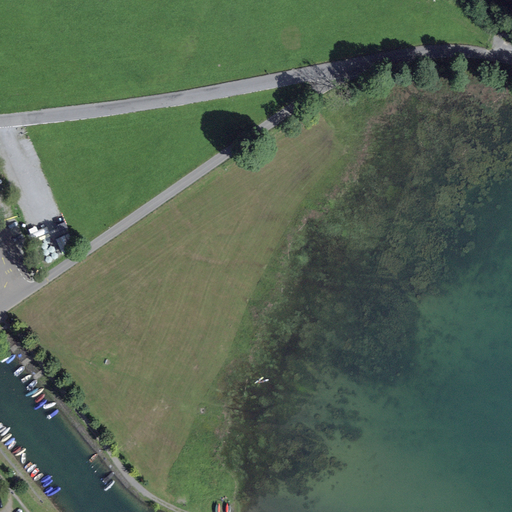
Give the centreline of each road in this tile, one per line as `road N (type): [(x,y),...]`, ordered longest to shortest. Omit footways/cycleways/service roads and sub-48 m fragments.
road 1 (unclassified): [(29,291),(368,63)]
road 2 (tertiary): [(368,63),(0,122)]
road 3 (track): [(179,511),(132,481),(2,310)]
road 4 (tertiary): [(368,63),(432,49),(511,57)]
